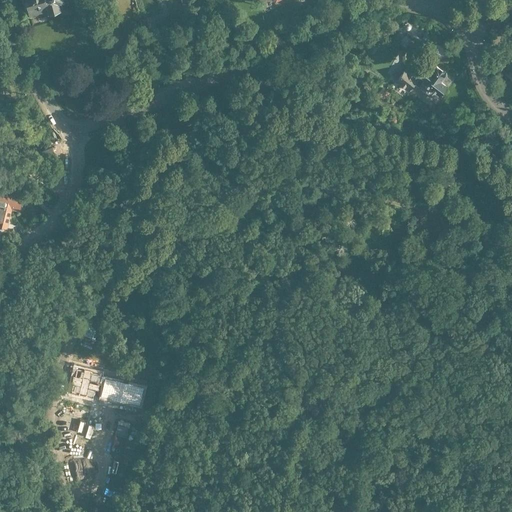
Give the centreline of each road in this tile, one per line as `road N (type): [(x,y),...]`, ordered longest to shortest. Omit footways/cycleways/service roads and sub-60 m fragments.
road 1 (residential): [(72,130),(343,15),(408,0)]
road 2 (residential): [(0,267),(73,175),(72,130)]
road 3 (residential): [(72,130),(0,10)]
road 4 (unknown): [(156,99),(135,44),(101,17),(102,0)]
